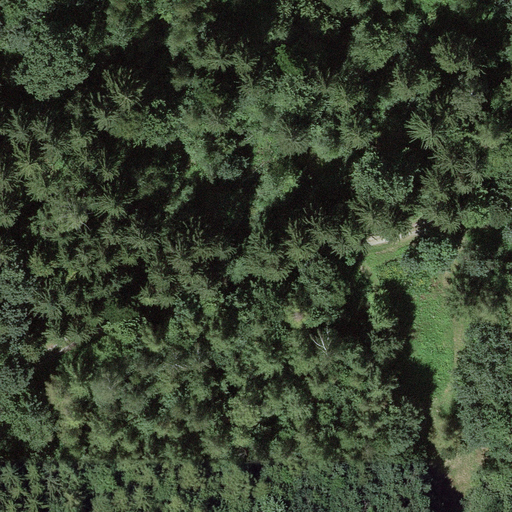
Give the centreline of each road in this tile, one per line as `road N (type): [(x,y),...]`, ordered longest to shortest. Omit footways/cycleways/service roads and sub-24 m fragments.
road 1 (track): [(511,204),(177,287),(0,384)]
road 2 (track): [(0,36),(35,219),(93,331)]
